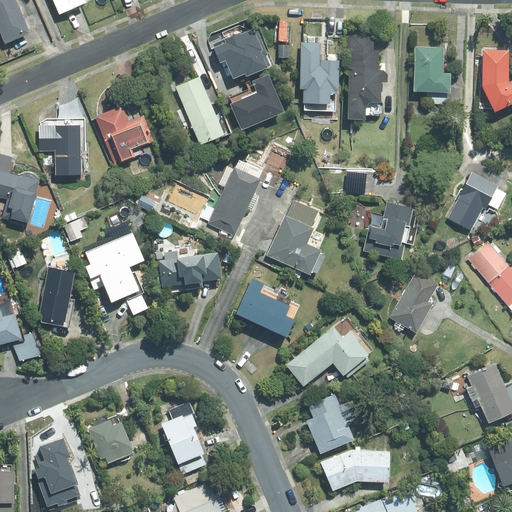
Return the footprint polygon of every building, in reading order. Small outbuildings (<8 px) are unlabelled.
[(18,0),(0,0),(0,29),(6,43),(32,33),(18,0)] [(87,0),(54,0),(61,14),(88,1),(87,0)] [(287,20),(279,20),(279,40),(287,41),(287,20)] [(350,49),(348,116),(366,117),(367,99),(381,100),(382,79),(388,80),(388,71),(386,71),(386,68),(379,68),(380,49),(373,48),(373,36),(348,35),(347,49),(350,49)] [(321,42),(302,41),(301,86),(303,86),(303,100),(330,101),(330,91),(339,91),(340,58),(321,57),(321,42)] [(289,44),(277,44),(277,58),(289,58),(289,44)] [(445,46),(416,45),(414,89),(451,90),(451,72),(444,71),(445,46)] [(511,81),(510,82),(509,79),(510,49),(483,48),(482,85),(495,110),(511,101),(511,81)] [(231,102),(242,128),(286,109),(269,72),(253,79),(258,90),(231,102)] [(201,75),(176,85),(200,142),(225,131),(201,75)] [(123,103),(96,114),(116,163),(143,151),(140,145),(154,139),(143,113),(129,119),(123,103)] [(81,123),(40,124),(40,149),(56,149),(57,172),(83,171),(81,123)] [(12,156),(0,152),(0,195),(8,198),(4,216),(29,223),(41,179),(9,171),(12,156)] [(234,164),(208,223),(236,235),(262,176),(234,164)] [(473,169),(448,217),(472,229),(484,206),(486,207),(499,183),(473,169)] [(365,181),(338,180),(337,193),(364,194),(365,181)] [(286,213),(267,254),(311,273),(322,248),(308,241),(315,225),(312,224),(319,209),(294,198),(287,213),(286,213)] [(414,205),(387,199),(382,225),(370,223),(364,250),(403,258),(414,205)] [(84,216),(64,225),(71,241),(84,235),(81,229),(88,226),(84,216)] [(133,231),(86,251),(91,263),(86,265),(91,277),(101,273),(112,299),(125,294),(134,313),(148,307),(142,293),(145,291),(136,270),(133,271),(130,265),(133,264),(145,258),(133,231)] [(488,240),(468,257),(489,282),(509,265),(488,240)] [(19,245),(9,249),(16,266),(27,262),(19,245)] [(159,259),(163,285),(185,281),(186,287),(203,284),(203,279),(223,276),(219,250),(178,256),(177,249),(165,251),(166,258),(159,259)] [(511,268),(509,265),(489,282),(509,305),(511,303),(511,268)] [(66,319),(75,271),(49,266),(40,314),(66,319)] [(418,269),(390,317),(417,332),(434,302),(429,299),(439,281),(418,269)] [(253,277),(238,311),(288,334),(295,317),(287,313),(291,305),(260,291),(264,282),(253,277)] [(0,342),(12,339),(18,360),(40,354),(34,331),(22,334),(16,312),(3,315),(1,310),(0,310),(0,342)] [(334,325),(287,363),(304,384),(334,360),(344,373),(370,352),(351,328),(342,335),(334,325)] [(495,362),(467,375),(488,421),(511,409),(511,384),(507,387),(495,362)] [(307,419),(321,451),(354,436),(348,423),(358,419),(355,412),(358,411),(353,398),(340,404),(335,393),(308,404),(313,416),(307,419)] [(173,418),(162,423),(183,473),(207,463),(202,452),(205,451),(194,425),(197,424),(192,412),(194,412),(189,401),(170,409),(173,418)] [(111,418),(88,428),(101,458),(106,456),(108,461),(134,450),(122,421),(113,424),(111,418)] [(511,433),(488,443),(504,483),(511,479),(511,433)] [(353,447),(321,460),(333,489),(358,479),(389,480),(391,448),(353,447)] [(64,449),(35,453),(43,505),(78,499),(75,478),(69,479),(64,449)] [(0,511),(14,511),(15,469),(0,469),(0,511)] [(199,470),(183,477),(187,487),(203,480),(199,470)] [(223,511),(210,480),(174,495),(177,501),(171,511),(223,511)] [(410,488),(352,511),(419,511),(416,503),(417,503),(410,488)]
